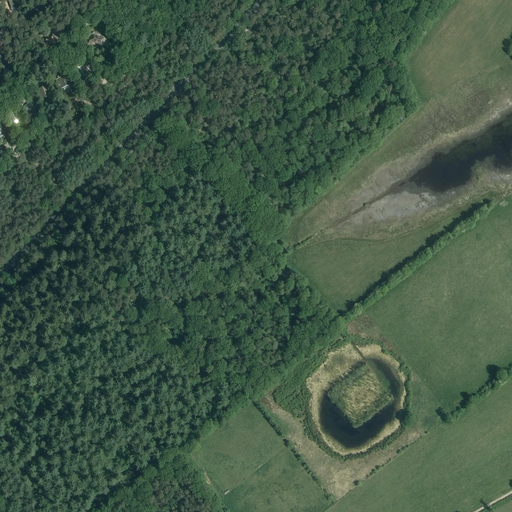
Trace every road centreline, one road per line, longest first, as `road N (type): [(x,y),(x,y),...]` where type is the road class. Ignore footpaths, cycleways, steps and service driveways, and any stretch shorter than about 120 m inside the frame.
road 1 (secondary): [(0,276),(263,0)]
road 2 (track): [(157,110),(286,251)]
road 3 (track): [(0,162),(40,133),(104,111),(104,98)]
road 4 (track): [(176,91),(94,0)]
